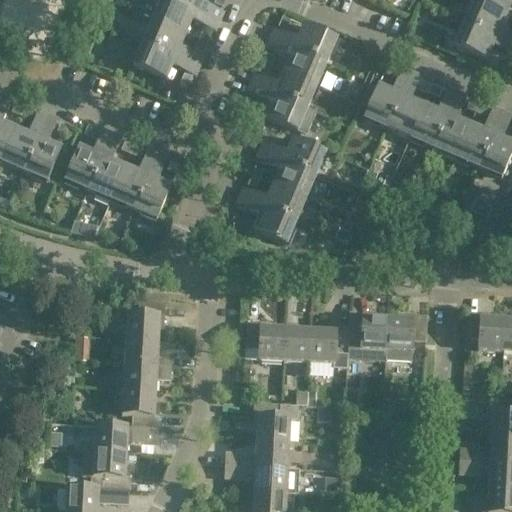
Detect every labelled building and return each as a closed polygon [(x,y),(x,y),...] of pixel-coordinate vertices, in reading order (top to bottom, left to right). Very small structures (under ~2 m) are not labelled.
[(164,0),(160,0),(152,21),(185,36),(190,23),(215,33),(219,23),(164,0)] [(164,0),(219,23),(223,14),(198,3),(199,0),(164,0)] [(511,0),(472,0),(472,2),(505,16),(511,3),(511,0)] [(463,24),(511,45),(511,34),(499,29),(505,16),(472,2),(463,24)] [(281,19),(277,28),(285,31),(289,22),(281,19)] [(152,21),(142,44),(199,69),(203,59),(179,49),(185,36),(152,21)] [(511,45),(463,24),(452,48),(485,62),(491,49),(511,57),(511,45)] [(272,31),(268,40),(326,65),(336,42),(302,28),(296,41),(272,31)] [(201,32),(197,41),(205,44),(209,35),(201,32)] [(283,73),(315,88),(326,65),(268,40),(264,50),(288,60),(283,73)] [(197,41),(193,50),(201,54),(205,44),(197,41)] [(199,69),(142,44),(132,68),(165,82),(171,68),(195,78),(199,69)] [(265,55),(261,64),(269,68),(273,58),(265,55)] [(502,57),(497,67),(506,71),(510,61),(502,57)] [(261,64),(257,74),(265,77),(269,68),(261,64)] [(383,75),(392,79),(396,71),(386,67),(383,75)] [(387,131),(411,74),(401,69),(391,94),(377,88),(363,121),(387,131)] [(248,86),(306,110),(315,88),(283,73),(277,87),(253,76),(248,86)] [(409,141),(424,108),(410,102),(421,78),(411,74),(387,131),(409,141)] [(248,86),(244,95),(268,106),(262,119),(295,134),(301,137),(305,138),(315,115),(305,111),(306,110),(248,86)] [(432,151),(456,93),(447,89),(436,113),(424,108),(409,141),(432,151)] [(455,161),(469,127),(456,122),(466,97),(456,93),(432,151),(455,161)] [(1,125),(7,112),(11,101),(2,97),(0,101),(0,164),(14,131),(1,125)] [(245,101),(241,110),(249,114),(253,104),(245,101)] [(469,102),(465,110),(475,114),(478,106),(469,102)] [(478,106),(475,114),(484,118),(487,110),(478,106)] [(455,161),(478,170),(502,113),(492,109),(482,133),(469,127),(455,161)] [(38,112),(33,123),(27,137),(14,131),(0,164),(23,174),(47,116),(38,112)] [(502,113),(478,170),(500,180),(511,153),(511,146),(501,141),(511,117),(502,113)] [(47,145),(57,120),(47,116),(23,174),(46,184),(60,151),(47,145)] [(87,192),(111,135),(102,131),(100,134),(86,128),(83,136),(97,142),(91,156),(79,150),(78,149),(63,183),(87,192)] [(111,135),(87,192),(110,202),(124,169),(111,164),(121,139),(111,135)] [(261,144),(257,153),(315,178),(324,155),(292,141),(286,154),(261,144)] [(124,143),(120,152),(130,155),(133,147),(124,143)] [(133,147),(130,155),(139,159),(143,151),(133,147)] [(124,169),(110,202),(133,212),(157,154),(147,150),(137,175),(124,169)] [(277,174),(272,186),(305,201),(315,178),(257,153),(253,163),(277,174)] [(167,159),(157,154),(133,212),(156,222),(170,189),(156,183),(167,159)] [(169,163),(166,171),(175,175),(179,167),(169,163)] [(255,168),(251,177),(259,181),(263,171),(255,168)] [(364,174),(361,183),(370,186),(374,177),(364,174)] [(251,177),(247,187),(255,190),(259,181),(251,177)] [(242,190),(238,199),(295,224),(305,201),(272,186),(266,200),(242,190)] [(295,224),(238,199),(233,209),(258,219),(252,233),(285,247),(295,224)] [(44,215),(41,222),(49,225),(52,219),(44,215)] [(73,223),(69,233),(79,235),(82,225),(73,223)] [(338,234),(336,239),(344,243),(347,234),(342,232),(338,234)] [(112,236),(110,244),(118,246),(120,239),(112,236)] [(164,306),(137,304),(137,317),(126,316),(125,342),(157,344),(158,329),(162,330),(164,306)] [(347,341),(346,361),(385,363),(385,353),(387,321),(372,320),(372,316),(349,314),(348,330),(347,341)] [(489,317),(466,316),(465,342),(477,342),(477,353),(502,354),(504,322),(489,322),(489,317)] [(402,317),(402,322),(387,321),(385,353),(411,354),(411,344),(424,345),(425,319),(402,317)] [(511,322),(504,322),(502,354),(511,354),(511,322)] [(260,326),(246,325),(245,351),(257,352),(257,363),(283,364),(285,327),(275,327),(274,331),(260,331),(260,326)] [(295,332),(295,328),(285,327),(283,364),(308,365),(309,333),(295,332)] [(345,373),(347,341),(348,330),(325,329),(324,334),(309,333),(308,365),(333,367),(333,372),(345,373)] [(170,370),(171,357),(156,356),(157,344),(125,342),(123,367),(170,370)] [(154,394),(155,382),(169,383),(170,370),(123,367),(122,392),(154,394)] [(121,418),(131,418),(131,430),(157,431),(158,409),(153,409),(154,394),(122,392),(121,418)] [(295,408),(306,409),(306,395),(296,395),(295,408)] [(511,403),(487,402),(486,426),(490,426),(490,441),(511,441),(511,403)] [(252,406),(251,430),(256,430),(255,445),(287,447),(288,422),(297,422),(297,409),(279,408),(252,406)] [(131,430),(94,428),(93,454),(125,456),(126,444),(156,445),(157,431),(131,430)] [(50,435),(49,448),(60,448),(60,436),(50,435)] [(511,441),(490,441),(489,453),(459,451),(458,464),(511,467),(511,441)] [(255,445),(255,457),(224,455),(224,468),(286,472),(287,447),(255,445)] [(125,456),(93,454),(82,453),(81,479),(102,480),(102,492),(128,493),(129,470),(124,470),(125,456)] [(511,467),(458,464),(457,477),(488,479),(487,491),(511,491),(511,467)] [(224,468),(223,481),(253,483),(253,495),(293,497),(293,496),(296,497),(298,472),(286,472),(224,468)] [(102,492),(65,490),(64,511),(96,511),(97,505),(127,507),(128,493),(102,492)] [(511,511),(511,491),(487,491),(486,505),(481,505),(481,511),(511,511)] [(247,509),(246,511),(291,511),(293,497),(253,495),(252,509),(247,509)] [(38,511),(38,501),(17,501),(17,511),(38,511)]
